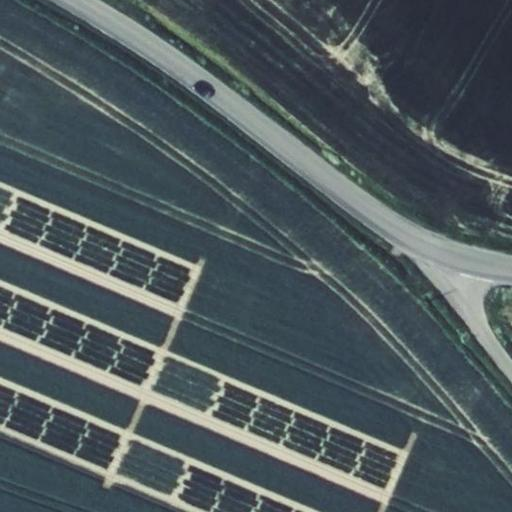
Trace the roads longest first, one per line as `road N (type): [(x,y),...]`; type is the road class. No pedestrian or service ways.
road 1 (tertiary): [(456,257),(377,218),(181,68),(72,0)]
road 2 (residential): [(456,257),(468,304),(511,370)]
